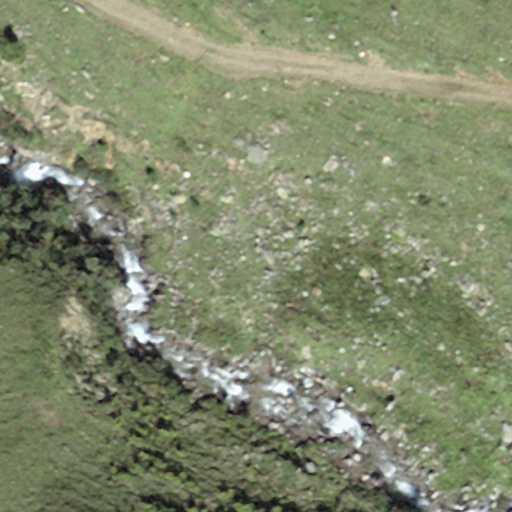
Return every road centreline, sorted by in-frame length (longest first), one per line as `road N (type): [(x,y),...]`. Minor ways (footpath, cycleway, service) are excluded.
road 1 (track): [(214,61),(511,108)]
road 2 (track): [(72,0),(214,61)]
